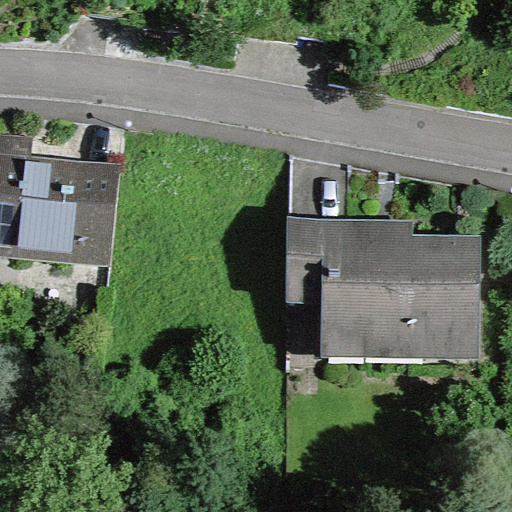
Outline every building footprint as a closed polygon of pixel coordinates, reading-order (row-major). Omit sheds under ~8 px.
[(144,0),(80,0),(79,13),(141,24),(144,0)] [(305,0),(244,0),(238,33),(298,44),(305,0)] [(0,139),(0,170),(29,173),(32,142),(0,139)] [(0,241),(21,243),(20,254),(74,259),(75,252),(100,254),(99,265),(114,266),(121,180),(29,173),(0,170),(0,241)] [(327,305),(327,354),(476,354),(476,245),(409,245),(409,237),(321,237),(321,226),(294,226),(294,223),(288,223),(288,305),(327,305)]
